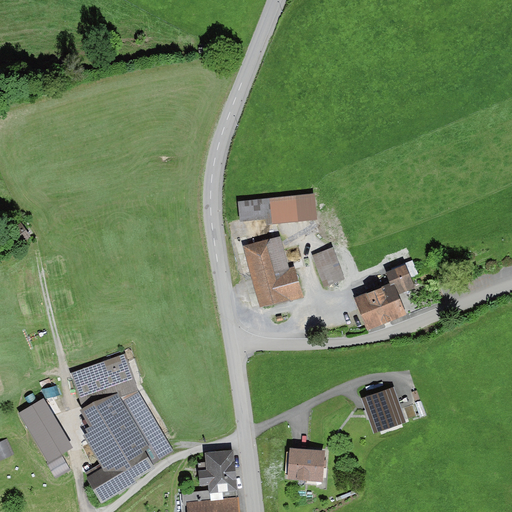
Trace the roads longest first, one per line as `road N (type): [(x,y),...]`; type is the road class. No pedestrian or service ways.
road 1 (tertiary): [(276,0),(220,136),(212,178),(245,432)]
road 2 (track): [(236,347),(340,343),(511,287)]
road 3 (track): [(57,337),(86,511)]
road 4 (residential): [(245,432),(191,448),(102,511)]
